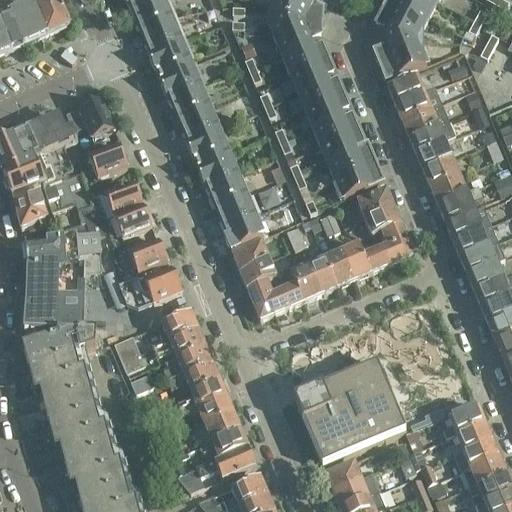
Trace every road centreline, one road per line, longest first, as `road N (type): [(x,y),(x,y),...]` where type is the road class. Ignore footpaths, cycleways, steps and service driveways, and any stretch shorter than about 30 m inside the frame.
road 1 (residential): [(244,359),(114,62)]
road 2 (residential): [(371,0),(356,28),(353,60),(441,279)]
road 3 (residential): [(441,279),(244,359)]
road 4 (residential): [(0,408),(0,230)]
road 5 (residential): [(441,279),(511,441)]
road 6 (residential): [(114,62),(0,111)]
